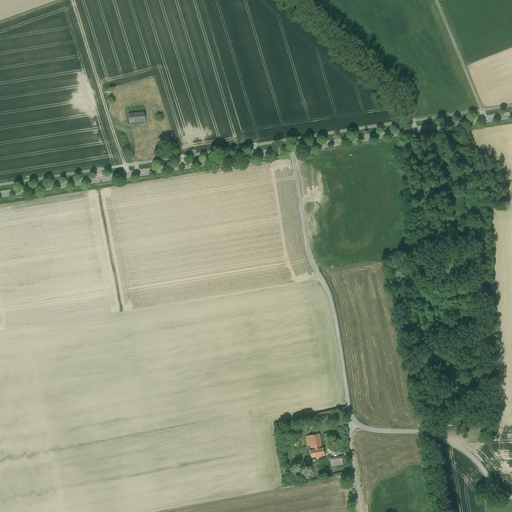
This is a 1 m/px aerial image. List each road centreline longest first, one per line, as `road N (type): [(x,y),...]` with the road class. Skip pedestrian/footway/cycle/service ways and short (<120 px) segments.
road 1 (unclassified): [(291,149),(308,256),(331,300),(360,511)]
road 2 (tertiary): [(0,195),(291,149)]
road 3 (tertiary): [(291,149),(511,115)]
road 4 (track): [(511,497),(500,497),(454,445),(350,422)]
road 5 (track): [(127,175),(72,0)]
